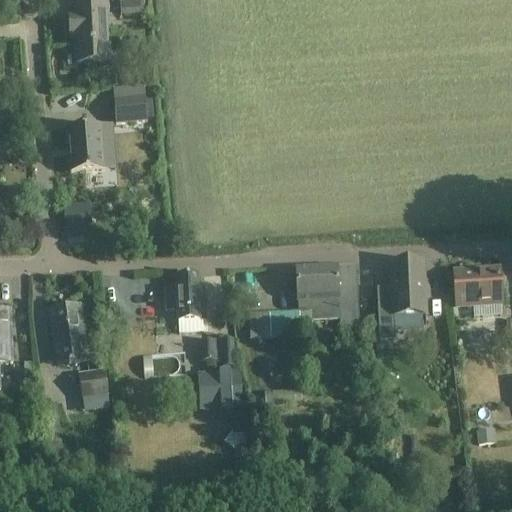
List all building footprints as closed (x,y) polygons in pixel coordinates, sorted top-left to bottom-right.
[(106,4),(94,5),(74,6),(75,18),(70,19),(71,40),(79,40),(79,47),(76,47),(77,65),(109,64),(108,34),(105,34),(104,19),(109,18),(107,18),(106,4)] [(145,101),(114,103),(116,127),(147,125),(145,101)] [(71,176),(104,173),(100,128),(67,131),(71,176)] [(378,307),(380,337),(396,336),(395,319),(426,317),(425,299),(429,299),(428,285),(424,286),(423,265),(391,267),(393,306),(378,307)] [(304,339),(304,346),(311,345),(310,324),(339,322),(340,337),(360,336),(356,269),(337,270),(337,269),(296,271),(299,316),(249,318),(250,342),(304,339)] [(100,298),(126,295),(123,272),(97,275),(100,298)] [(455,277),(456,297),(457,308),(501,306),(499,274),(455,277)] [(176,278),(177,298),(178,324),(205,323),(204,290),(199,290),(198,277),(176,278)] [(50,313),(53,333),(58,369),(88,365),(80,309),(50,313)] [(0,314),(0,369),(13,369),(11,314),(0,314)] [(220,343),(222,371),(234,370),(232,342),(220,343)] [(323,343),(309,349),(318,371),(332,364),(323,343)] [(200,344),(201,364),(214,364),(212,344),(200,344)] [(222,376),(199,377),(200,413),(244,410),(242,374),(234,375),(234,370),(222,371),(222,376)] [(105,374),(79,378),(82,402),(108,398),(105,374)]
